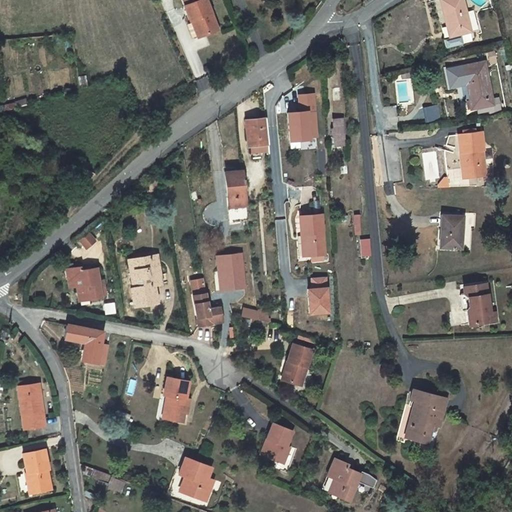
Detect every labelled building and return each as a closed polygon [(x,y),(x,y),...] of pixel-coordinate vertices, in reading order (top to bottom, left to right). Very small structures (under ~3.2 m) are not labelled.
[(194,19),(200,36),(218,29),(206,0),(199,0),(186,5),(185,6),(191,20),(194,19)] [(443,39),(445,48),(462,44),(460,34),(470,32),(462,0),(439,0),(446,26),(448,36),(449,38),(443,39)] [(448,36),(446,26),(440,27),(443,37),(448,36)] [(463,66),(470,101),(474,100),(476,108),(493,105),(492,99),(485,62),(463,66)] [(341,88),(333,88),(334,101),(342,101),(341,88)] [(316,138),(313,94),(298,95),(299,112),(286,112),(287,140),(316,138)] [(493,105),(476,108),(477,113),(488,111),(488,114),(501,112),(499,98),(492,99),(493,105)] [(423,107),(424,122),(439,120),(438,106),(423,107)] [(397,123),(397,107),(383,108),(383,123),(397,123)] [(250,145),(250,153),(262,152),(262,148),(267,148),(265,118),(244,120),(246,140),(249,140),(250,145)] [(345,145),(343,118),(333,119),(334,129),(335,141),(335,146),(345,145)] [(482,132),(457,135),(460,153),(465,152),(468,178),(486,175),(483,150),(484,150),(482,132)] [(465,152),(460,153),(463,178),(468,178),(465,152)] [(229,222),(247,220),(242,173),(227,174),(229,197),(226,197),(229,222)] [(444,177),(438,185),(439,187),(449,187),(447,177),(444,177)] [(157,181),(147,183),(150,196),(160,193),(157,181)] [(322,215),(300,217),(301,234),(308,234),(308,238),(306,238),(307,256),(312,255),(323,255),(325,254),(323,231),(323,224),(322,215)] [(462,249),(463,217),(445,216),(445,226),(442,226),(441,248),(462,249)] [(90,232),(78,241),(84,250),(96,242),(90,232)] [(369,240),(361,240),(362,256),(370,255),(369,240)] [(150,266),(158,264),(156,255),(149,257),(150,266)] [(150,266),(149,257),(134,259),(136,269),(133,269),(135,279),(141,278),(142,286),(133,287),(131,288),(134,306),(157,302),(154,284),(158,284),(156,275),(160,275),(158,264),(150,266)] [(136,269),(134,259),(128,260),(133,287),(142,286),(141,278),(135,279),(133,269),(136,269)] [(77,286),(78,293),(88,292),(89,299),(102,297),(101,295),(106,295),(105,286),(100,287),(99,284),(97,268),(82,270),(81,267),(66,269),(69,287),(77,286)] [(467,311),(469,325),(486,322),(485,314),(490,314),(490,313),(486,283),(476,285),(477,287),(473,288),(472,285),(463,287),(464,293),(464,294),(468,297),(469,305),(467,309),(467,311)] [(88,292),(78,293),(79,301),(89,299),(88,292)] [(206,293),(193,295),(198,325),(222,321),(219,306),(209,308),(206,293)] [(464,294),(464,293),(461,293),(460,295),(462,310),(464,311),(467,311),(467,309),(469,305),(468,297),(464,294)] [(258,320),(257,312),(243,308),(242,316),(258,320)] [(268,311),(257,312),(258,320),(269,323),(268,311)] [(490,314),(485,314),(486,322),(496,320),(495,312),(490,313),(490,314)] [(100,345),(102,331),(67,324),(64,338),(87,342),(100,345)] [(100,345),(87,342),(83,360),(96,363),(100,345)] [(312,350),(292,344),(287,361),(291,362),(286,378),(287,381),(301,386),(312,350)] [(291,362),(287,361),(281,379),(287,381),(286,378),(291,362)] [(185,404),(186,399),(189,382),(166,378),(163,395),(166,395),(164,408),(171,409),(169,419),(183,422),(185,413),(187,413),(189,405),(185,404)] [(39,400),(36,384),(18,387),(24,429),(45,426),(41,400),(39,400)] [(446,399),(413,390),(410,400),(414,401),(419,402),(412,427),(408,426),(404,438),(428,444),(432,430),(433,425),(436,426),(439,427),(446,399)] [(419,402),(414,401),(408,426),(412,427),(419,402)] [(171,409),(164,408),(162,418),(169,419),(171,409)] [(283,464),(289,448),(286,447),(292,432),(272,424),(266,439),(270,441),(264,456),(283,464)] [(270,441),(266,439),(260,455),(264,456),(270,441)] [(20,454),(24,474),(25,474),(29,494),(51,489),(47,469),(45,470),(41,450),(20,454)] [(185,458),(179,474),(185,476),(191,478),(185,493),(206,500),(213,480),(207,478),(211,468),(185,458)] [(349,500),(361,474),(347,468),(349,464),(334,458),(327,475),(334,478),(331,485),(341,489),(338,496),(349,500)] [(95,471),(82,466),(83,473),(93,477),(95,471)] [(96,469),(95,471),(93,477),(99,479),(98,483),(120,491),(124,481),(111,476),(111,475),(96,469)] [(191,478),(185,476),(180,491),(185,493),(191,478)] [(341,489),(331,485),(329,491),(338,496),(341,489)]
